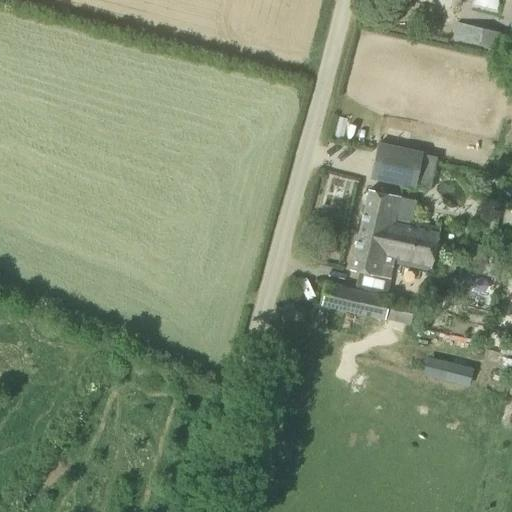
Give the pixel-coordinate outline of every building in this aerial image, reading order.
[(421,154),(378,144),(378,145),(370,179),(413,189),(421,154)] [(357,234),(434,251),(439,228),(394,218),(399,198),(367,191),(357,234)] [(402,216),(426,219),(429,194),(404,191),(402,216)] [(429,272),(434,251),(357,234),(349,270),(380,277),(383,265),(391,267),(392,264),(429,272)] [(488,256),(490,244),(473,241),(471,252),(488,256)] [(345,288),(325,284),(321,305),(340,309),(340,310),(406,325),(411,302),(345,287),(345,288)]
